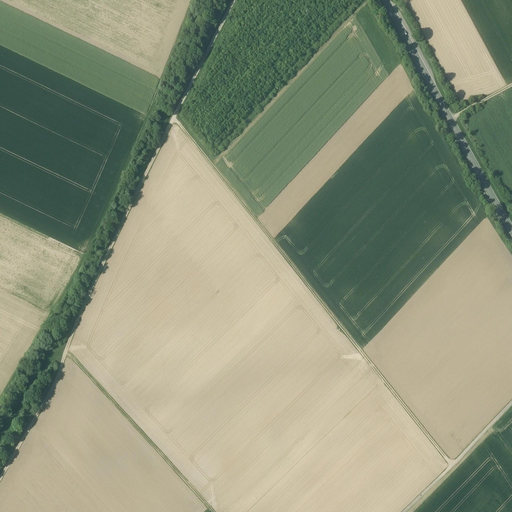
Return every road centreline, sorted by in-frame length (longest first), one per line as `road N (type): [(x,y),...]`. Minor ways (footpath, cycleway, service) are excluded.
road 1 (track): [(193,0),(151,107),(173,118),(451,466)]
road 2 (track): [(233,0),(126,213),(55,380),(0,479)]
road 3 (track): [(151,107),(86,254),(0,400)]
road 4 (secondary): [(511,229),(386,0)]
road 5 (track): [(31,345),(65,355),(210,511)]
road 6 (track): [(209,162),(367,0)]
road 7 (track): [(404,511),(511,403)]
